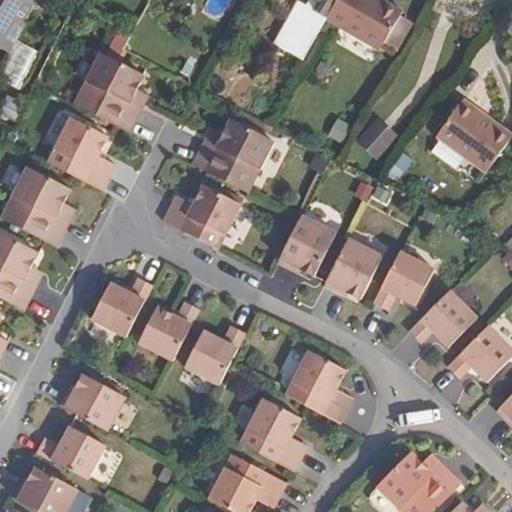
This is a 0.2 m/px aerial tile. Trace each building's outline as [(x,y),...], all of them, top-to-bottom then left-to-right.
[(42,0),(0,0),(0,40),(12,47),(20,30),(33,3),(39,6),(42,0)] [(313,0),(316,1),(307,16),(322,24),(335,0),(313,0)] [(335,0),(322,24),(321,26),(377,58),(382,49),(394,28),(399,19),(375,5),(371,9),(362,4),(363,0),(335,0)] [(394,28),(382,49),(391,54),(403,34),(394,28)] [(0,48),(9,54),(12,47),(0,40),(0,48)] [(130,134),(142,110),(130,104),(137,91),(144,77),(101,55),(75,107),(130,134)] [(149,97),(137,91),(130,104),(142,110),(149,97)] [(461,97),(435,133),(454,147),(456,145),(474,157),(472,161),(485,170),(511,134),(461,97)] [(102,191),(115,165),(99,157),(108,138),(71,119),(48,163),(102,191)] [(379,120),(361,144),(376,154),(394,131),(379,120)] [(274,143),(231,121),(224,135),(217,149),(205,143),(193,167),(248,194),(274,143)] [(224,135),(212,129),(205,143),(217,149),(224,135)] [(56,248),(68,224),(57,218),(63,205),(70,191),(27,169),(1,219),(56,248)] [(221,252),(243,207),(206,188),(196,207),(179,199),(166,225),(221,252)] [(75,210),(63,205),(57,218),(68,224),(75,210)] [(303,217),(279,264),(293,271),(295,266),(303,270),(315,277),(337,234),(303,217)] [(0,298),(24,311),(36,287),(25,281),(32,268),(39,254),(0,233),(0,298)] [(350,240),(326,287),(340,294),(342,290),(350,294),(363,300),(384,257),(350,240)] [(401,253),(375,305),(390,312),(397,297),(418,307),(436,270),(401,253)] [(295,266),(293,271),(300,275),(303,270),(295,266)] [(43,273),(32,268),(25,281),(36,287),(43,273)] [(127,339),(154,288),(140,281),(132,296),(112,286),(93,322),(127,339)] [(342,290),(340,294),(348,298),(350,294),(342,290)] [(479,320),(451,293),(411,334),(423,346),(435,333),(451,349),(479,320)] [(174,363),(201,312),(186,304),(179,319),(159,309),(140,345),(174,363)] [(219,386),(244,335),(230,328),(222,343),(203,333),(185,368),(219,386)] [(511,361),(511,349),(490,328),(449,368),(460,380),(473,368),(488,384),(511,361)] [(309,351),(287,396),(341,424),(354,398),(337,389),(346,370),(309,351)] [(108,432),(126,398),(83,376),(77,388),(72,396),(68,394),(61,407),(108,432)] [(77,388),(72,386),(68,394),(72,396),(77,388)] [(511,399),(498,414),(509,424),(511,421),(511,399)] [(265,400),(242,445),(297,473),(309,447),(293,439),(302,419),(265,400)] [(44,440),(37,453),(88,481),(106,447),(70,428),(59,448),(44,440)] [(412,453),(378,488),(402,511),(435,511),(462,485),(443,466),(434,475),(423,464),(412,453)] [(287,482),(232,455),(210,500),(234,511),(250,511),(257,500),(274,508),(287,482)] [(432,455),(423,464),(434,475),(443,466),(432,455)] [(36,511),(66,511),(78,491),(36,468),(29,481),(25,489),(21,487),(13,500),(36,511)] [(29,481),(25,479),(21,487),(25,489),(29,481)] [(471,511),(462,503),(453,511),(471,511)]
